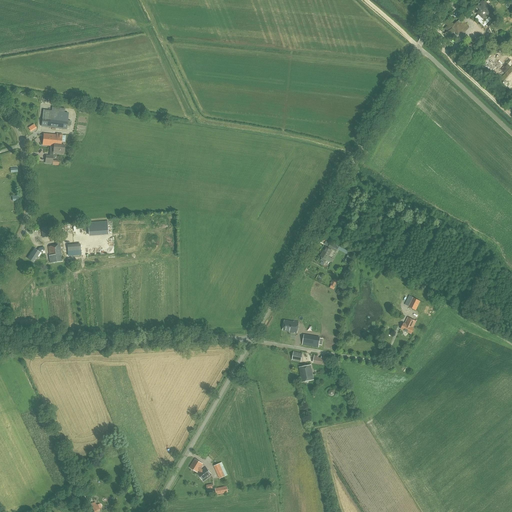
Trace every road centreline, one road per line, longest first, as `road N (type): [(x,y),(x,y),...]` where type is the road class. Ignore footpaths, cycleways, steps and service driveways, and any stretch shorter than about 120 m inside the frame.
road 1 (unclassified): [(250,339),(418,47)]
road 2 (unclassified): [(0,348),(250,339)]
road 3 (unclassified): [(153,511),(250,339)]
road 4 (unclassified): [(0,269),(27,215),(19,135),(0,111)]
road 5 (unclassified): [(511,133),(418,47)]
road 6 (track): [(423,35),(511,117)]
